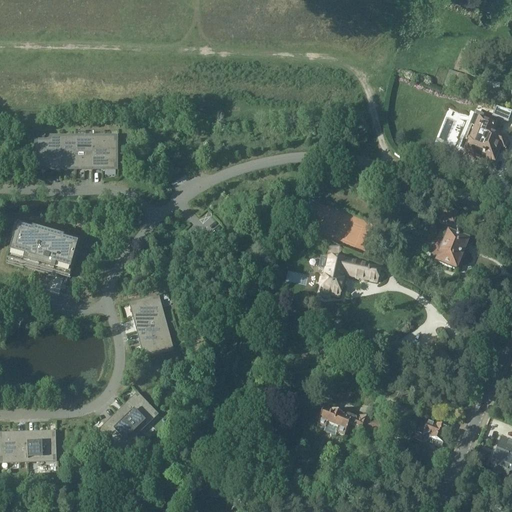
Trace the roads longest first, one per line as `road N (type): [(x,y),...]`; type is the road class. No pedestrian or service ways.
road 1 (unclassified): [(156,216),(207,182),(305,155),(396,174),(511,218)]
road 2 (residential): [(107,309),(126,353),(118,390),(89,415),(0,420)]
road 3 (track): [(437,318),(410,337),(386,341),(351,323),(363,294),(386,287),(425,302)]
road 4 (secondary): [(437,511),(511,332)]
road 5 (residential): [(0,192),(130,192),(156,216)]
